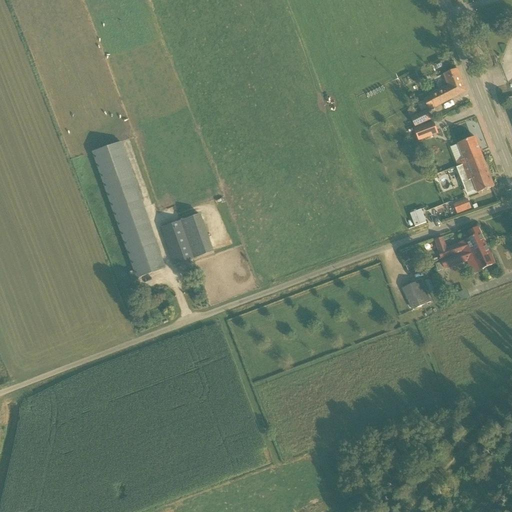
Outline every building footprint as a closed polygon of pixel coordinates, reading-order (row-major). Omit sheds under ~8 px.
[(432,63),(435,70),(445,66),(442,59),(432,63)] [(436,107),(466,92),(457,69),(445,74),(450,86),(429,95),(430,96),(424,100),(425,101),(429,108),(430,110),(435,107),(436,107)] [(415,126),(431,119),(427,110),(411,118),(415,126)] [(419,140),(437,133),(433,123),(415,129),(419,140)] [(459,167),(483,158),(475,138),(457,145),(463,159),(457,162),(459,167)] [(136,278),(165,268),(121,143),(92,152),(136,278)] [(494,187),(483,158),(459,167),(465,182),(472,179),(477,193),(494,187)] [(467,200),(453,205),(457,215),(471,210),(467,200)] [(194,258),(213,251),(200,214),(181,220),(194,258)] [(174,265),(193,258),(180,221),(161,227),(174,265)] [(473,249),(486,244),(481,234),(478,227),(468,231),(471,238),(457,245),(439,252),(441,257),(469,246),(473,249)] [(495,264),(486,244),(473,249),(469,246),(441,257),(443,265),(474,254),(480,269),(495,264)] [(414,248),(401,251),(403,261),(416,258),(414,248)] [(413,310),(427,304),(431,302),(421,280),(403,289),(413,310)]
